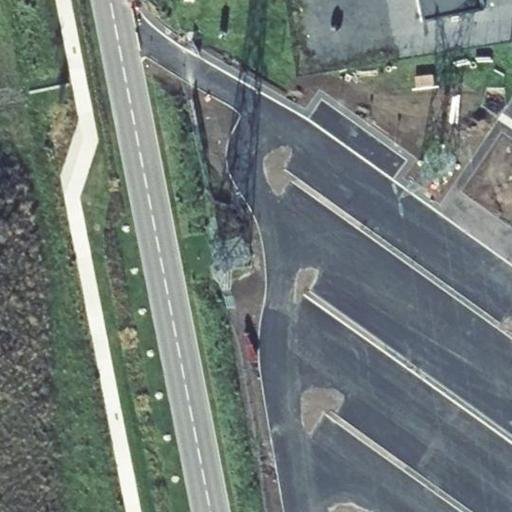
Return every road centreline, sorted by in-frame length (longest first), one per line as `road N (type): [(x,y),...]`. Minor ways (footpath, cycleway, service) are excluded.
road 1 (unclassified): [(209,511),(110,0)]
road 2 (unknown): [(0,488),(128,459)]
